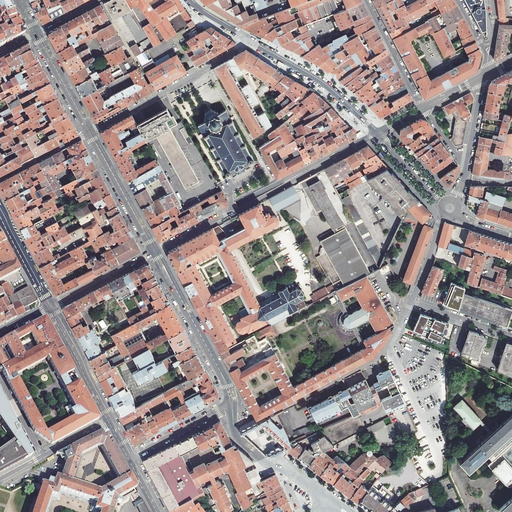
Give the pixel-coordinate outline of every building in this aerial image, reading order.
[(40,10),(36,12),(39,18),(42,23),(42,24),(51,19),(45,3),(42,4),(41,2),(44,1),(43,0),(39,0),(40,1),(37,3),(38,5),(40,10)] [(43,0),(44,1),(45,3),(51,19),(64,12),(59,0),(43,0)] [(67,0),(59,0),(64,12),(71,9),(67,0)] [(67,0),(71,9),(76,5),(74,0),(67,0)] [(139,44),(144,51),(146,50),(153,46),(126,0),(109,0),(104,3),(130,47),(136,44),(137,43),(139,44)] [(126,0),(153,46),(178,32),(180,35),(184,33),(186,29),(190,27),(187,23),(180,12),(185,10),(178,0),(169,0),(167,2),(166,0),(160,0),(151,6),(150,4),(148,2),(147,0),(126,0)] [(239,26),(241,28),(249,23),(259,19),(257,13),(254,14),(248,17),(246,11),(241,13),(237,4),(233,6),(232,7),(231,4),(229,5),(226,0),(214,0),(205,4),(216,11),(224,16),(230,20),(239,26)] [(237,2),(241,0),(243,6),(250,3),(251,5),(254,4),(256,10),(269,5),(266,0),(233,0),(234,1),(237,2)] [(302,26),(303,25),(332,14),(338,12),(333,0),(327,0),(321,2),(320,0),(309,0),(308,0),(291,7),(275,13),(279,24),(272,27),(270,22),(267,24),(264,17),(259,19),(249,23),(241,28),(251,32),(262,37),(268,32),(274,28),(277,27),(298,18),(302,26)] [(333,0),(338,12),(347,8),(362,2),(361,0),(333,0)] [(405,4),(399,8),(394,0),(391,0),(376,8),(384,22),(389,33),(408,24),(404,16),(410,13),(406,7),(405,4)] [(404,16),(408,24),(408,25),(415,22),(413,19),(429,11),(425,5),(429,3),(427,0),(419,0),(406,7),(410,13),(404,16)] [(453,0),(434,0),(429,3),(425,5),(429,11),(432,18),(434,17),(440,13),(456,5),(453,0)] [(464,0),(466,3),(476,20),(483,34),(485,34),(485,12),(485,9),(485,6),(483,0),(464,0)] [(497,0),(499,19),(505,18),(505,11),(503,0),(497,0)] [(0,46),(4,44),(0,36),(0,17),(12,11),(11,10),(9,5),(6,1),(0,4),(0,46)] [(358,19),(368,14),(365,8),(362,2),(347,8),(350,14),(353,13),(355,14),(358,19)] [(94,8),(105,27),(112,23),(101,5),(95,8),(94,8)] [(460,12),(456,5),(440,13),(447,26),(463,18),(460,12)] [(97,28),(98,31),(105,27),(94,8),(92,9),(90,10),(87,12),(95,24),(98,23),(99,24),(101,24),(101,26),(97,28)] [(338,26),(340,30),(354,24),(355,27),(371,19),(368,14),(358,19),(355,20),(353,21),(351,17),(350,14),(347,8),(338,12),(332,14),(336,22),(338,26)] [(180,12),(187,23),(191,20),(191,18),(188,14),(185,10),(180,12)] [(0,17),(0,19),(3,26),(8,23),(7,20),(15,17),(13,13),(12,11),(0,17)] [(83,14),(81,15),(92,34),(98,31),(97,28),(92,30),(92,29),(92,28),(91,26),(95,24),(87,12),(83,14)] [(71,35),(67,38),(71,45),(88,36),(92,34),(81,15),(67,23),(65,24),(71,35)] [(428,20),(435,32),(441,29),(434,17),(432,18),(428,20)] [(264,38),(272,41),(274,38),(294,28),(297,26),(298,27),(302,26),(298,18),(277,27),(278,28),(281,27),(283,31),(277,34),(274,28),(268,32),(262,37),(264,38)] [(468,26),(463,18),(447,26),(444,27),(447,33),(456,28),(462,40),(472,35),(471,33),(468,26)] [(505,18),(499,19),(500,24),(499,24),(498,31),(509,32),(511,32),(511,24),(507,24),(507,18),(505,18)] [(10,41),(6,31),(3,26),(0,19),(0,36),(4,44),(10,41)] [(315,47),(302,55),(301,56),(307,59),(312,61),(324,53),(338,46),(375,26),(373,24),(371,19),(355,27),(353,28),(356,33),(347,37),(346,35),(332,41),(333,42),(321,49),(319,45),(315,47)] [(394,41),(399,52),(432,36),(431,34),(435,32),(428,20),(416,27),(411,30),(405,33),(392,39),(394,41)] [(11,29),(15,38),(24,34),(20,26),(18,22),(17,21),(14,23),(13,22),(9,25),(11,29)] [(97,36),(100,42),(117,33),(112,23),(105,27),(98,31),(92,34),(88,36),(90,39),(97,36)] [(63,31),(50,39),(53,45),(67,38),(71,35),(65,24),(64,24),(60,26),(63,31)] [(411,30),(410,27),(408,25),(408,24),(389,33),(390,35),(392,39),(405,33),(411,30)] [(298,35),(295,36),(283,43),(280,45),(288,49),(290,49),(302,55),(315,47),(310,41),(311,40),(303,25),(302,26),(298,27),(301,33),(298,35)] [(49,34),(48,36),(50,39),(63,31),(60,26),(57,28),(49,32),(49,34)] [(341,51),(345,49),(377,31),(375,26),(338,46),(341,51)] [(406,65),(407,66),(436,52),(453,44),(447,33),(444,27),(441,29),(435,32),(431,34),(432,36),(399,52),(406,65)] [(278,44),(280,45),(283,43),(295,36),(294,33),(296,32),(294,28),(274,38),(272,41),(278,44)] [(11,29),(6,31),(10,41),(15,38),(11,29)] [(197,58),(200,64),(204,61),(209,59),(203,48),(205,47),(202,42),(211,35),(206,30),(204,31),(200,33),(195,36),(195,37),(187,41),(190,48),(191,48),(197,57),(197,58)] [(202,42),(205,47),(208,46),(213,43),(217,41),(216,40),(221,34),(219,33),(216,31),(215,30),(211,35),(202,42)] [(371,48),(382,40),(381,39),(377,31),(345,49),(350,57),(365,46),(368,44),(371,48)] [(509,32),(498,31),(496,45),(494,59),(497,61),(505,57),(509,32)] [(106,54),(120,46),(124,44),(117,33),(100,42),(106,54)] [(222,34),(221,34),(216,40),(217,41),(222,45),(227,38),(225,36),(222,34)] [(472,35),(462,40),(461,40),(464,47),(476,41),(474,38),(472,35)] [(60,56),(63,62),(88,48),(87,45),(76,51),(74,48),(90,39),(88,36),(71,45),(57,52),(60,56)] [(67,38),(53,45),(54,46),(56,49),(57,52),(71,45),(67,38)] [(227,38),(222,45),(226,48),(232,41),(228,38),(227,38)] [(339,81),(340,81),(361,66),(367,62),(386,49),(384,44),(382,40),(371,48),(367,50),(365,46),(350,57),(342,63),(338,65),(328,72),(334,77),(339,81)] [(203,48),(209,59),(214,56),(226,49),(226,48),(222,45),(217,41),(213,43),(215,47),(210,50),(208,46),(205,47),(203,48)] [(232,41),(226,48),(226,49),(236,43),(234,42),(232,41)] [(482,54),(476,41),(464,47),(455,51),(440,59),(425,66),(438,92),(477,72),(479,67),(480,62),(482,54)] [(13,69),(16,74),(21,72),(18,66),(14,60),(19,57),(18,55),(21,54),(31,48),(30,45),(29,43),(6,55),(13,69)] [(141,53),(136,44),(130,47),(136,56),(141,53)] [(440,59),(455,51),(453,44),(436,52),(440,59)] [(75,84),(76,85),(127,58),(120,46),(106,54),(106,55),(109,61),(90,71),(88,66),(93,64),(92,63),(92,62),(69,74),(70,74),(71,77),(75,84)] [(317,64),(319,65),(336,54),(341,51),(338,46),(324,53),(312,61),(317,64)] [(22,60),(19,57),(14,60),(18,66),(20,65),(23,63),(24,65),(37,58),(36,56),(34,53),(32,49),(31,48),(21,54),(24,59),(22,60)] [(88,48),(63,62),(66,68),(69,74),(92,62),(96,59),(95,57),(94,58),(88,48)] [(186,50),(195,67),(197,65),(200,64),(197,58),(197,57),(191,48),(190,48),(186,50)] [(341,51),(336,54),(339,59),(342,63),(350,57),(345,49),(341,51)] [(388,52),(386,49),(367,62),(370,66),(371,65),(376,63),(389,54),(388,52)] [(169,54),(154,63),(146,50),(144,51),(141,53),(136,56),(152,83),(156,90),(186,72),(175,53),(170,56),(169,54)] [(246,67),(247,67),(258,57),(255,56),(249,52),(248,51),(246,50),(233,57),(240,70),(244,68),(246,67)] [(407,66),(410,74),(425,66),(440,59),(436,52),(407,66)] [(336,54),(319,65),(321,67),(325,70),(328,72),(338,65),(335,61),(339,59),(336,54)] [(391,59),(389,54),(376,63),(378,67),(376,68),(376,69),(377,71),(379,70),(380,70),(382,72),(394,64),(391,59)] [(6,55),(0,58),(9,74),(11,79),(14,85),(20,82),(17,76),(13,77),(13,76),(12,76),(11,74),(11,73),(10,71),(13,69),(6,55)] [(127,58),(76,85),(82,97),(138,68),(131,56),(127,58)] [(0,58),(0,57),(0,70),(2,74),(6,81),(10,87),(14,85),(11,79),(8,81),(5,76),(9,74),(0,58)] [(242,74),(242,73),(240,70),(233,57),(232,58),(231,58),(227,61),(226,61),(236,77),(242,74)] [(258,77),(270,65),(268,64),(261,60),(258,57),(247,67),(252,71),(251,72),(258,77)] [(20,65),(18,66),(21,72),(23,71),(26,69),(39,62),(38,60),(37,58),(24,65),(25,67),(22,68),(20,65)] [(232,99),(251,134),(254,138),(261,133),(271,125),(268,120),(264,112),(258,116),(256,113),(252,105),(258,102),(253,92),(249,85),(248,84),(242,88),(236,77),(226,61),(214,68),(232,99)] [(16,74),(17,76),(20,82),(43,69),(41,66),(40,63),(39,62),(26,69),(28,73),(25,75),(23,71),(21,72),(16,74)] [(396,68),(394,64),(382,72),(380,74),(381,75),(379,77),(382,80),(397,70),(396,68)] [(265,81),(276,69),(273,67),(270,65),(258,77),(265,81)] [(351,91),(353,92),(371,80),(378,75),(376,72),(365,80),(362,76),(370,71),(370,69),(371,69),(372,67),(371,65),(370,66),(363,71),(344,85),(346,86),(351,91)] [(343,84),(344,85),(363,71),(361,68),(362,67),(361,66),(340,81),(343,84)] [(426,99),(438,92),(425,66),(410,74),(417,87),(423,98),(426,99)] [(133,102),(156,90),(152,83),(148,84),(138,68),(82,97),(85,103),(90,112),(91,114),(129,94),(133,102)] [(4,90),(0,92),(0,96),(2,100),(5,98),(47,76),(45,73),(44,71),(43,69),(20,82),(14,85),(10,87),(4,90)] [(273,87),(285,75),(283,74),(276,69),(265,81),(264,82),(266,84),(268,82),(273,87)] [(0,70),(0,82),(4,90),(10,87),(6,81),(3,83),(1,79),(0,76),(0,75),(2,74),(0,70)] [(377,83),(379,85),(382,90),(401,78),(400,76),(397,70),(382,80),(377,83)] [(489,86),(488,92),(501,94),(500,94),(502,95),(505,83),(509,81),(505,74),(491,81),(490,82),(490,83),(489,84),(489,86)] [(276,97),(294,81),(290,78),(287,76),(285,75),(273,87),(270,90),(276,97)] [(47,76),(5,98),(10,108),(11,109),(20,104),(20,102),(23,101),(21,98),(50,82),(50,81),(48,77),(47,76)] [(359,97),(360,98),(376,87),(379,85),(377,83),(382,80),(379,77),(375,80),(377,82),(371,86),(370,84),(372,83),(372,82),(371,80),(353,92),(359,97)] [(366,103),(369,107),(382,99),(381,97),(380,97),(379,98),(378,96),(383,93),(385,96),(387,95),(404,84),(403,82),(401,78),(382,90),(376,94),(365,102),(366,103)] [(283,107),(307,88),(296,82),(294,81),(276,97),(275,98),(278,101),(284,96),(284,95),(286,93),(290,97),(288,99),(281,104),(283,107)] [(5,98),(2,100),(0,96),(0,92),(4,90),(0,82),(0,112),(10,108),(5,98)] [(21,98),(23,101),(23,102),(31,97),(38,93),(39,96),(36,98),(38,101),(56,91),(53,87),(51,84),(50,82),(21,98)] [(404,84),(387,95),(388,97),(390,100),(391,102),(408,92),(405,87),(404,84)] [(364,101),(365,102),(376,94),(375,93),(373,91),(377,88),(376,87),(360,98),(361,99),(364,101)] [(302,100),(313,92),(309,89),(307,88),(283,107),(275,114),(279,119),(285,114),(291,109),(289,107),(295,102),(297,105),(298,104),(302,100)] [(23,109),(13,114),(14,116),(16,119),(22,116),(20,112),(25,110),(27,114),(28,113),(58,97),(56,93),(56,91),(38,101),(23,109)] [(294,113),(294,114),(318,95),(317,95),(313,92),(302,100),(303,103),(299,106),(298,104),(297,105),(291,109),(285,114),(288,118),(294,113)] [(390,107),(392,111),(394,110),(400,106),(412,99),(408,92),(391,102),(392,103),(391,104),(391,105),(389,106),(390,107)] [(455,118),(452,137),(450,134),(448,136),(455,146),(463,144),(467,121),(469,121),(471,114),(466,105),(473,102),(474,98),(470,92),(455,100),(443,106),(448,115),(452,113),(455,118)] [(486,101),(484,110),(497,112),(500,94),(501,94),(488,92),(486,101)] [(129,94),(91,114),(93,118),(96,122),(112,113),(133,102),(129,94)] [(294,125),(304,119),(311,114),(326,103),(323,101),(319,97),(318,95),(294,114),(289,119),(294,125)] [(388,104),(391,102),(390,100),(388,101),(386,101),(384,102),(383,100),(388,97),(387,95),(385,96),(382,99),(369,107),(371,108),(374,111),(388,104)] [(31,118),(28,119),(25,115),(22,116),(16,119),(18,122),(20,127),(23,133),(24,134),(32,129),(35,127),(66,111),(64,107),(62,104),(60,99),(58,97),(28,113),(31,118)] [(304,119),(306,122),(307,124),(331,108),(329,106),(327,104),(326,103),(311,114),(304,119)] [(10,108),(0,112),(0,117),(12,111),(13,114),(23,109),(20,104),(11,109),(10,108)] [(390,107),(389,106),(389,105),(388,104),(374,111),(375,112),(376,114),(377,114),(390,107)] [(392,111),(390,107),(377,114),(380,118),(382,117),(392,111)] [(137,124),(138,126),(164,112),(170,124),(168,125),(170,128),(176,125),(171,116),(167,108),(137,124)] [(308,132),(309,132),(312,130),(310,127),(311,125),(316,122),(318,120),(319,119),(320,119),(324,117),(324,116),(326,116),(328,119),(327,120),(325,120),(322,122),(321,123),(322,125),(338,116),(337,114),(335,112),(331,108),(307,124),(304,126),(308,132)] [(212,150),(217,159),(216,159),(218,161),(223,170),(224,173),(224,172),(228,177),(232,175),(233,176),(237,173),(238,174),(247,169),(247,168),(251,165),(251,164),(255,162),(252,157),(253,156),(251,154),(245,145),(246,145),(245,143),(244,143),(239,134),(240,134),(238,132),(233,123),(233,122),(232,120),(231,120),(226,111),(226,110),(218,114),(217,113),(218,113),(217,112),(216,112),(215,112),(214,111),(213,111),(212,111),(212,110),(211,110),(210,111),(208,112),(207,113),(205,112),(205,113),(205,114),(206,114),(205,115),(205,116),(205,118),(205,119),(204,119),(204,120),(205,120),(206,121),(198,125),(204,136),(203,136),(205,139),(205,138),(211,147),(210,148),(211,150),(212,150)] [(483,115),(483,117),(497,119),(498,113),(497,112),(484,110),(483,115)] [(0,123),(14,116),(13,114),(12,111),(0,117),(0,123)] [(39,127),(40,131),(68,115),(68,114),(66,112),(66,111),(35,127),(36,129),(39,127)] [(179,202),(184,210),(189,207),(192,206),(214,194),(222,190),(217,183),(192,140),(190,137),(187,132),(181,122),(176,125),(170,128),(168,125),(170,124),(164,112),(138,126),(145,138),(147,142),(154,156),(159,164),(166,178),(179,202)] [(503,120),(510,122),(510,119),(511,116),(504,114),(503,120)] [(37,133),(26,138),(29,143),(32,149),(36,157),(38,156),(47,151),(43,143),(74,126),(73,125),(69,117),(68,115),(40,131),(37,133)] [(117,123),(101,132),(104,137),(106,142),(110,148),(114,155),(145,138),(138,126),(137,124),(132,115),(117,123)] [(16,119),(14,116),(0,123),(0,131),(4,129),(14,124),(16,124),(18,122),(16,119)] [(313,134),(342,120),(341,119),(339,117),(338,116),(322,125),(312,130),(309,132),(311,135),(313,134)] [(423,134),(431,129),(429,126),(426,120),(423,120),(420,119),(410,124),(414,131),(418,129),(419,130),(421,131),(423,134)] [(334,130),(346,124),(345,123),(343,121),(342,120),(313,134),(316,139),(322,136),(334,130)] [(501,127),(508,129),(510,122),(503,120),(501,127)] [(10,133),(13,131),(20,127),(18,122),(16,124),(17,126),(14,127),(15,126),(14,124),(4,129),(6,133),(7,135),(10,133)] [(261,133),(254,138),(259,147),(280,134),(286,144),(294,140),(295,140),(284,122),(264,138),(261,133)] [(294,129),(300,137),(303,135),(308,132),(304,126),(307,124),(306,122),(294,129)] [(344,132),(350,129),(348,127),(347,125),(346,124),(334,130),(337,135),(340,134),(344,132)] [(412,132),(414,131),(410,124),(400,130),(400,133),(399,136),(405,142),(407,144),(413,140),(411,136),(412,135),(412,132)] [(43,143),(47,151),(60,144),(58,141),(59,140),(59,139),(62,137),(65,142),(78,134),(75,129),(75,128),(74,126),(43,143)] [(18,135),(23,133),(20,127),(13,131),(14,133),(15,133),(16,133),(18,135)] [(499,133),(506,135),(506,134),(508,129),(501,127),(499,133)] [(24,134),(26,138),(37,133),(36,130),(33,132),(32,129),(24,134)] [(344,132),(349,140),(350,140),(354,138),(355,136),(355,134),(350,129),(344,132)] [(413,151),(415,152),(425,146),(429,143),(437,138),(436,136),(431,129),(423,134),(413,140),(407,144),(409,146),(413,151)] [(340,134),(345,142),(347,142),(349,140),(344,132),(340,134)] [(0,144),(5,142),(12,138),(10,133),(7,135),(0,138),(0,144)] [(499,133),(497,140),(504,142),(506,135),(499,133)] [(501,155),(508,155),(511,154),(511,133),(506,134),(506,135),(504,142),(503,148),(501,155)] [(277,149),(286,144),(280,134),(259,147),(266,161),(277,178),(288,173),(290,172),(277,149)] [(305,139),(303,135),(300,137),(304,144),(305,147),(312,160),(317,157),(319,156),(311,141),(313,140),(316,139),(313,134),(311,135),(311,136),(305,139)] [(334,137),(338,146),(341,144),(345,142),(340,134),(337,135),(334,137)] [(324,142),(329,151),(336,147),(338,146),(334,137),(333,135),(324,140),(322,136),(316,139),(317,142),(319,145),(324,142)] [(478,141),(478,143),(490,145),(491,141),(491,139),(488,138),(479,137),(478,141)] [(4,154),(6,153),(8,155),(22,147),(21,144),(24,142),(25,145),(29,143),(26,138),(21,141),(16,144),(6,149),(1,152),(2,155),(3,154),(4,154)] [(5,142),(6,145),(4,147),(6,149),(16,144),(13,138),(12,138),(5,142)] [(145,138),(114,155),(115,157),(120,168),(124,175),(127,180),(128,182),(159,164),(154,156),(151,158),(153,161),(140,168),(132,154),(133,154),(133,153),(132,150),(147,142),(145,138)] [(440,142),(437,138),(429,143),(432,147),(433,146),(440,142)] [(64,149),(62,151),(66,159),(86,149),(85,147),(82,142),(82,140),(64,149)] [(298,148),(294,140),(286,144),(277,149),(290,172),(301,166),(305,163),(298,148)] [(311,141),(319,156),(320,156),(323,154),(319,145),(317,142),(314,144),(313,140),(311,141)] [(319,145),(323,154),(327,152),(329,151),(324,142),(319,145)] [(444,148),(440,142),(433,146),(436,150),(437,152),(440,157),(441,156),(444,160),(450,155),(444,148)] [(32,149),(29,143),(25,145),(22,147),(8,155),(0,159),(0,166),(18,157),(32,149)] [(478,145),(477,150),(489,152),(490,145),(478,143),(478,145)] [(298,148),(305,163),(307,163),(312,160),(305,147),(301,150),(300,149),(301,148),(300,146),(300,147),(298,148)] [(360,150),(366,160),(376,154),(375,154),(372,150),(369,147),(368,146),(360,150)] [(416,154),(419,156),(428,150),(425,146),(415,152),(416,154)] [(494,153),(501,155),(503,148),(496,146),(494,153)] [(32,149),(18,157),(21,164),(34,158),(36,157),(32,149)] [(48,179),(54,190),(59,188),(62,186),(55,173),(66,167),(65,165),(65,163),(68,162),(68,160),(78,178),(97,168),(96,166),(94,164),(86,149),(66,159),(44,171),(48,179)] [(420,158),(424,162),(437,152),(436,150),(431,153),(429,149),(428,150),(419,156),(420,158)] [(355,153),(362,162),(364,161),(366,160),(360,150),(357,151),(355,153)] [(493,178),(510,179),(509,172),(488,170),(486,167),(488,160),(509,162),(508,155),(501,155),(494,153),(489,152),(477,150),(475,162),(472,174),(493,178)] [(50,157),(39,162),(44,171),(66,159),(62,151),(50,157)] [(429,167),(430,169),(440,162),(438,160),(440,158),(440,157),(437,152),(424,162),(429,167)] [(354,174),(357,173),(358,172),(357,170),(355,166),(359,164),(362,162),(355,153),(350,155),(345,158),(351,169),(353,173),(353,174),(354,174)] [(363,164),(365,168),(381,160),(378,157),(376,154),(366,160),(364,161),(364,162),(363,163),(364,164),(363,164)] [(433,171),(435,173),(453,160),(451,157),(450,155),(444,160),(440,162),(430,169),(433,171)] [(0,175),(10,170),(21,164),(18,157),(0,166),(0,175)] [(343,179),(353,174),(353,173),(348,176),(346,172),(351,169),(345,158),(340,161),(337,162),(335,164),(343,178),(343,179)] [(366,174),(384,163),(382,161),(381,160),(365,168),(363,169),(366,174)] [(16,174),(20,181),(29,176),(29,177),(35,174),(38,179),(32,182),(34,186),(48,179),(44,171),(39,162),(27,169),(16,174)] [(366,180),(368,179),(386,169),(388,167),(386,165),(384,163),(366,174),(359,178),(348,184),(350,188),(351,188),(366,180)] [(159,164),(128,182),(129,183),(134,193),(135,195),(146,189),(145,186),(160,178),(162,181),(166,178),(159,164)] [(343,178),(335,164),(330,166),(325,169),(333,184),(337,182),(338,183),(339,184),(339,183),(340,183),(340,182),(339,180),(343,178)] [(444,183),(449,188),(461,170),(458,165),(440,179),(444,183)] [(57,196),(58,198),(63,195),(62,194),(71,190),(74,188),(100,175),(98,170),(97,168),(78,178),(64,185),(66,190),(61,192),(59,188),(54,190),(57,196)] [(386,169),(368,179),(379,191),(393,205),(403,217),(404,215),(405,215),(408,208),(416,202),(408,193),(407,191),(403,187),(401,185),(391,174),(386,169)] [(392,172),(391,174),(401,185),(403,187),(404,185),(392,172)] [(346,185),(348,184),(359,178),(357,173),(354,174),(353,174),(343,179),(346,185)] [(0,191),(0,192),(20,181),(16,174),(11,177),(0,183),(0,191)] [(316,174),(300,182),(316,213),(322,210),(333,229),(336,228),(336,229),(337,230),(345,226),(343,223),(342,223),(316,174)] [(110,193),(109,191),(105,184),(102,179),(100,175),(74,188),(78,195),(75,196),(77,199),(78,201),(89,195),(93,202),(84,206),(83,205),(73,211),(77,219),(91,211),(96,208),(93,202),(110,193)] [(1,193),(5,201),(34,186),(32,182),(29,177),(29,176),(20,181),(0,192),(1,193)] [(153,201),(150,203),(156,215),(179,202),(166,178),(162,181),(168,193),(153,201)] [(6,203),(11,212),(41,197),(47,194),(54,190),(48,179),(34,186),(5,201),(6,203)] [(368,179),(366,180),(378,192),(379,191),(368,179)] [(293,185),(269,198),(275,211),(280,208),(300,198),(293,185)] [(469,193),(469,194),(483,199),(483,197),(482,197),(484,187),(475,186),(470,186),(469,193)] [(146,189),(135,195),(136,196),(142,208),(150,203),(153,201),(146,189)] [(12,214),(14,218),(26,212),(24,209),(27,208),(27,207),(27,206),(30,205),(31,209),(38,206),(43,203),(57,196),(54,190),(47,194),(48,198),(47,198),(43,201),(41,197),(11,212),(12,214)] [(63,195),(65,199),(73,195),(71,190),(62,194),(63,195)] [(222,190),(214,194),(221,208),(227,205),(228,201),(225,196),(222,190)] [(409,190),(407,191),(408,193),(416,202),(418,200),(409,190)] [(496,223),(500,210),(502,206),(499,205),(502,197),(486,191),(485,200),(489,201),(487,208),(487,209),(484,219),(485,220),(496,223)] [(93,202),(96,208),(113,199),(112,198),(111,194),(110,193),(93,202)] [(192,206),(199,220),(216,211),(221,208),(214,194),(192,206)] [(482,218),(484,219),(487,209),(487,208),(489,201),(485,200),(483,199),(469,194),(466,206),(471,211),(474,215),(482,218)] [(18,224),(20,229),(29,225),(30,226),(33,225),(30,219),(40,214),(43,220),(49,217),(53,215),(64,209),(63,207),(58,210),(53,200),(58,198),(57,196),(43,203),(45,206),(40,209),(38,206),(31,209),(26,212),(14,218),(18,224)] [(349,196),(342,199),(379,268),(383,260),(384,256),(381,255),(349,196)] [(99,215),(117,206),(114,200),(113,199),(96,208),(99,215)] [(403,280),(412,284),(435,222),(434,218),(431,215),(431,214),(420,202),(418,200),(416,202),(408,208),(424,225),(403,280)] [(156,215),(148,219),(152,225),(153,227),(174,216),(177,214),(181,212),(183,211),(184,210),(179,202),(156,215)] [(150,203),(142,208),(143,209),(148,219),(156,215),(150,203)] [(265,213),(260,203),(239,215),(242,220),(246,227),(247,230),(231,238),(226,241),(225,241),(225,240),(221,239),(219,240),(219,239),(213,228),(184,244),(195,264),(217,252),(234,284),(212,296),(217,306),(239,294),(248,311),(259,304),(232,252),(233,252),(232,250),(231,251),(230,249),(276,225),(277,224),(278,223),(278,222),(278,221),(278,220),(278,219),(278,218),(277,218),(277,217),(276,216),(275,216),(274,216),(273,216),(272,216),(271,217),(270,214),(268,211),(265,213)] [(403,217),(393,205),(391,207),(402,219),(403,217)] [(99,215),(103,221),(120,212),(118,208),(117,207),(117,206),(99,215)] [(183,216),(188,226),(197,221),(199,220),(192,206),(189,207),(191,211),(189,213),(186,214),(183,216)] [(99,215),(96,208),(91,211),(97,221),(98,225),(103,222),(103,221),(99,215)] [(53,215),(56,222),(63,219),(68,216),(64,209),(53,215)] [(511,213),(500,210),(496,223),(511,227),(511,213)] [(106,227),(123,218),(123,217),(121,213),(120,212),(103,221),(103,222),(106,227)] [(175,227),(178,231),(183,228),(188,226),(183,216),(179,218),(177,214),(174,216),(175,218),(179,225),(177,226),(175,227)] [(239,215),(222,223),(225,229),(242,220),(239,215)] [(174,216),(153,227),(153,229),(157,235),(158,237),(160,240),(178,231),(175,227),(174,228),(173,227),(172,227),(169,221),(173,219),(175,218),(174,216)] [(113,239),(130,230),(127,225),(123,218),(106,227),(108,230),(109,231),(116,227),(117,229),(110,233),(113,239)] [(83,229),(89,241),(92,239),(103,234),(103,233),(101,230),(106,227),(103,222),(98,225),(97,221),(83,229)] [(21,231),(25,238),(38,231),(36,227),(40,225),(39,222),(33,225),(30,226),(29,225),(20,229),(21,231)] [(28,243),(29,245),(60,228),(56,222),(53,224),(44,228),(46,232),(41,235),(39,231),(38,231),(25,238),(28,243)] [(455,229),(456,226),(450,224),(445,222),(438,247),(439,247),(447,250),(449,243),(453,229),(455,229)] [(60,228),(29,245),(29,246),(34,254),(68,234),(64,226),(60,228)] [(81,226),(70,233),(72,237),(77,247),(89,241),(83,229),(81,226)] [(323,241),(346,229),(345,226),(337,230),(336,229),(321,237),(323,241)] [(247,230),(246,227),(230,235),(231,238),(247,230)] [(336,290),(367,275),(370,274),(346,229),(323,241),(321,242),(324,248),(327,253),(321,256),(317,258),(328,278),(329,277),(333,285),(327,289),(326,288),(314,295),(311,297),(314,303),(335,292),(335,291),(336,290)] [(117,245),(133,236),(132,234),(131,231),(130,230),(113,239),(110,233),(109,231),(108,230),(103,233),(103,234),(109,244),(112,242),(113,243),(113,244),(114,244),(115,243),(116,242),(117,245)] [(476,247),(480,234),(470,230),(465,244),(472,246),(476,247)] [(68,234),(34,254),(36,259),(37,260),(40,267),(56,259),(54,256),(53,254),(51,254),(48,248),(53,245),(54,246),(72,237),(70,233),(68,234)] [(105,257),(111,267),(117,264),(119,263),(111,248),(109,245),(109,244),(103,234),(92,239),(97,248),(104,244),(107,248),(106,250),(103,252),(101,249),(98,250),(101,255),(103,258),(105,257)] [(511,260),(511,258),(511,243),(499,240),(480,234),(476,247),(476,249),(511,260)] [(111,248),(119,263),(121,262),(137,253),(141,251),(133,236),(117,245),(112,247),(111,248)] [(89,241),(91,244),(96,253),(97,252),(99,256),(101,255),(98,250),(97,248),(92,239),(89,241)] [(94,269),(97,275),(99,274),(111,267),(105,257),(103,258),(98,261),(95,256),(89,259),(82,247),(85,246),(88,245),(91,244),(89,241),(77,247),(75,248),(73,249),(82,265),(86,262),(88,266),(91,264),(94,269)] [(0,269),(16,262),(6,245),(5,243),(0,245),(0,269)] [(58,254),(54,256),(56,259),(61,256),(73,249),(75,248),(72,243),(57,251),(58,254)] [(476,249),(476,247),(472,246),(471,250),(449,243),(447,250),(462,254),(473,258),(475,252),(476,249)] [(217,306),(212,296),(195,264),(184,244),(169,252),(168,256),(174,267),(177,273),(185,269),(192,282),(198,292),(190,296),(191,299),(199,295),(204,304),(196,309),(197,310),(198,311),(206,307),(211,316),(216,326),(208,330),(209,333),(218,328),(223,338),(227,346),(237,341),(217,306)] [(56,259),(40,267),(41,268),(46,277),(49,283),(53,291),(56,297),(75,286),(72,280),(63,285),(59,277),(82,265),(73,249),(69,251),(72,256),(53,266),(52,264),(56,262),(55,261),(60,259),(60,260),(63,259),(61,256),(56,259)] [(484,255),(475,252),(473,258),(470,271),(466,282),(476,286),(484,255)] [(470,271),(473,258),(462,254),(458,266),(465,269),(470,271)] [(383,260),(379,268),(388,264),(383,260)] [(0,269),(0,280),(20,270),(16,262),(0,269)] [(136,270),(142,282),(155,275),(149,265),(148,264),(146,264),(142,266),(136,270)] [(383,274),(390,269),(387,265),(380,269),(383,274)] [(433,296),(443,269),(433,266),(422,290),(421,292),(423,293),(433,296)] [(494,266),(493,269),(498,271),(494,283),(482,279),(480,287),(500,294),(503,287),(508,271),(494,266)] [(72,280),(75,286),(87,280),(97,275),(94,269),(90,270),(72,280)] [(178,275),(185,287),(192,282),(185,269),(177,273),(178,275)] [(131,272),(129,273),(136,285),(142,282),(136,270),(134,270),(131,272)] [(123,276),(131,291),(134,297),(136,296),(134,293),(134,292),(133,290),(137,288),(136,285),(129,273),(128,274),(123,276)] [(157,278),(155,275),(142,282),(145,287),(139,290),(141,294),(144,300),(150,296),(147,290),(159,283),(158,281),(157,278)] [(348,357),(348,358),(294,388),(275,353),(266,358),(257,363),(241,373),(238,368),(231,373),(244,397),(257,420),(373,357),(385,341),(384,339),(387,337),(394,325),(382,303),(378,296),(376,293),(367,275),(336,290),(342,301),(351,296),(353,297),(356,296),(362,307),(349,314),(345,317),(344,319),(343,321),(343,324),(344,326),(345,327),(349,328),(352,328),(368,319),(376,334),(375,334),(374,334),(374,335),(363,341),(367,348),(354,355),(353,354),(352,355),(352,356),(349,357),(348,357)] [(109,284),(115,295),(123,311),(126,309),(120,297),(131,291),(123,276),(111,283),(109,284)] [(189,295),(190,296),(198,292),(192,282),(185,287),(185,288),(189,295)] [(10,308),(15,318),(24,314),(25,313),(23,310),(28,307),(37,303),(29,288),(15,295),(11,287),(9,288),(7,283),(1,286),(1,287),(4,291),(5,291),(13,306),(10,308)] [(144,300),(146,304),(165,293),(160,284),(159,283),(147,290),(150,296),(144,300)] [(459,310),(464,291),(465,288),(451,283),(446,296),(448,297),(445,305),(459,310)] [(100,288),(107,300),(115,295),(109,284),(102,288),(100,288)] [(259,304),(248,311),(250,314),(251,316),(243,320),(242,318),(240,314),(232,319),(239,332),(243,333),(248,331),(249,333),(269,322),(289,311),(290,312),(289,312),(289,313),(290,313),(291,314),(292,313),(291,312),(297,309),(298,310),(299,309),(298,308),(299,308),(299,307),(298,307),(295,303),(298,301),(299,303),(300,302),(299,301),(302,300),(303,300),(303,299),(303,295),(305,295),(305,294),(304,294),(302,290),(302,289),(301,290),(297,289),(297,288),(296,288),(296,289),(293,290),(292,290),(292,291),(290,292),(287,288),(288,287),(288,286),(287,287),(286,286),(285,287),(279,291),(279,290),(278,290),(278,291),(277,292),(278,293),(279,292),(279,294),(259,304)] [(0,287),(0,289),(0,290),(10,308),(13,306),(5,291),(4,291),(1,287),(0,287)] [(511,289),(503,287),(500,294),(511,298),(511,289)] [(96,291),(94,292),(99,301),(103,298),(105,301),(107,300),(100,288),(96,291)] [(0,290),(0,313),(5,324),(15,318),(10,308),(0,290)] [(488,299),(464,291),(459,310),(478,316),(488,319),(488,320),(507,326),(511,316),(511,311),(511,306),(491,300),(491,302),(489,301),(487,301),(488,299)] [(91,302),(94,306),(97,305),(95,302),(97,301),(99,304),(100,303),(99,301),(94,292),(89,294),(88,295),(91,302)] [(146,304),(152,314),(170,303),(166,295),(165,295),(165,293),(146,304)] [(136,296),(134,297),(142,311),(145,318),(152,314),(146,304),(144,300),(141,294),(136,296)] [(78,306),(80,310),(86,307),(85,305),(91,302),(88,295),(77,301),(76,301),(78,306)] [(199,295),(191,299),(192,301),(195,306),(196,309),(204,304),(199,295)] [(334,297),(330,299),(332,304),(338,302),(343,313),(346,312),(340,298),(335,300),(334,297)] [(289,311),(269,322),(269,323),(262,327),(263,330),(271,326),(307,307),(303,300),(302,300),(299,301),(300,302),(299,303),(298,301),(295,303),(298,307),(299,307),(299,308),(298,308),(299,309),(298,310),(297,309),(291,312),(292,313),(291,314),(290,313),(289,313),(289,312),(290,312),(289,311)] [(65,313),(68,318),(77,312),(75,308),(78,306),(76,301),(71,304),(63,308),(65,313)] [(80,311),(83,315),(85,319),(86,318),(87,318),(85,315),(88,314),(86,310),(94,306),(91,302),(85,305),(86,307),(80,310),(80,311)] [(119,349),(122,354),(123,356),(128,353),(130,358),(132,357),(149,348),(161,341),(162,340),(168,337),(170,336),(184,329),(181,324),(177,316),(170,303),(152,314),(145,318),(131,326),(129,327),(112,336),(117,346),(119,349)] [(206,307),(198,311),(199,313),(202,319),(203,321),(211,316),(206,307)] [(69,320),(73,327),(81,323),(78,318),(83,315),(80,311),(77,312),(68,318),(69,320)] [(130,324),(131,326),(145,318),(142,311),(128,319),(130,324)] [(424,315),(420,314),(413,331),(416,333),(421,321),(424,315)] [(449,323),(424,315),(421,321),(416,333),(443,345),(449,323)] [(211,316),(203,321),(204,322),(208,330),(216,326),(211,316)] [(71,386),(65,375),(74,371),(45,318),(32,325),(0,341),(0,368),(0,369),(2,372),(17,401),(34,432),(51,444),(62,439),(62,440),(65,439),(64,438),(99,419),(92,406),(79,382),(71,386)] [(75,332),(78,337),(90,330),(88,325),(83,327),(81,323),(73,327),(75,332)] [(266,358),(275,353),(266,338),(272,335),(275,333),(271,326),(263,330),(253,335),(266,358)] [(82,344),(85,350),(98,344),(102,341),(100,337),(98,336),(98,337),(93,328),(90,330),(78,337),(82,344)] [(218,328),(209,333),(214,341),(215,342),(223,338),(218,328)] [(186,334),(184,329),(170,336),(172,341),(177,338),(180,344),(175,346),(170,350),(173,355),(175,354),(192,345),(186,334)] [(463,336),(461,342),(465,343),(463,347),(461,354),(466,356),(465,356),(472,359),(472,358),(478,360),(479,357),(481,352),(482,347),(483,344),(485,338),(480,336),(480,334),(469,330),(467,338),(463,336)] [(261,355),(255,358),(257,363),(266,358),(253,335),(246,339),(249,344),(254,342),(261,355)] [(223,338),(215,342),(220,352),(221,353),(238,344),(237,341),(227,346),(223,338)] [(226,364),(231,373),(238,368),(241,373),(257,363),(255,358),(245,364),(242,359),(236,361),(235,358),(245,353),(242,348),(249,344),(246,339),(238,344),(221,353),(226,364)] [(506,371),(511,373),(511,345),(506,343),(506,346),(507,346),(505,351),(504,350),(503,354),(497,370),(506,373),(506,371)] [(87,355),(90,360),(103,353),(98,344),(85,350),(87,355)] [(196,352),(192,345),(175,354),(178,359),(173,362),(175,366),(178,364),(197,354),(196,352)] [(149,348),(132,357),(140,369),(132,373),(139,385),(154,377),(152,374),(154,373),(156,376),(168,369),(163,361),(157,364),(155,360),(154,357),(149,348)] [(105,357),(103,353),(90,360),(91,362),(95,369),(98,375),(116,366),(125,361),(123,356),(122,354),(109,360),(109,361),(106,362),(104,357),(105,357)] [(187,380),(193,377),(206,370),(205,368),(202,362),(197,354),(178,364),(187,380)] [(167,358),(163,361),(168,369),(172,367),(167,358)] [(119,390),(126,386),(116,366),(98,375),(99,378),(100,379),(101,381),(112,375),(119,390)] [(206,403),(211,400),(217,397),(218,395),(219,393),(215,386),(214,385),(212,382),(208,375),(206,370),(193,377),(200,391),(202,390),(203,392),(205,392),(201,394),(206,403)] [(381,375),(377,376),(379,382),(373,384),(373,385),(382,403),(400,395),(401,395),(390,371),(387,372),(381,375)] [(112,375),(101,381),(107,392),(109,395),(119,390),(112,375)] [(201,394),(200,392),(200,391),(193,377),(187,380),(178,385),(182,393),(192,414),(195,412),(208,406),(206,403),(201,394)] [(461,378),(451,388),(451,395),(456,400),(469,387),(461,378)] [(356,405),(359,413),(360,414),(382,404),(382,403),(373,385),(371,386),(369,387),(366,380),(347,389),(356,405)] [(178,385),(177,386),(163,393),(168,403),(170,402),(168,399),(176,395),(178,395),(182,393),(178,385)] [(126,386),(119,390),(109,395),(110,397),(112,402),(114,401),(113,397),(123,392),(129,390),(126,386)] [(325,416),(329,414),(339,410),(346,406),(351,417),(358,414),(359,413),(356,405),(347,389),(339,392),(310,406),(310,408),(309,410),(315,421),(319,419),(325,416)] [(133,410),(136,408),(132,402),(134,401),(129,390),(123,392),(113,397),(114,401),(112,402),(115,407),(118,413),(122,410),(124,415),(133,410)] [(169,408),(170,407),(168,403),(163,393),(146,403),(149,408),(164,400),(169,408)] [(190,415),(192,414),(182,393),(178,395),(181,401),(180,401),(179,404),(173,408),(170,402),(168,403),(170,407),(178,421),(190,415)] [(0,420),(1,420),(5,424),(3,425),(8,432),(9,431),(15,439),(2,448),(3,450),(0,452),(0,472),(32,455),(13,419),(10,421),(0,406),(0,405),(5,403),(0,394),(0,420)] [(382,403),(382,404),(387,413),(405,405),(400,395),(382,403)] [(456,404),(454,406),(466,419),(464,421),(471,429),(480,421),(488,431),(483,436),(482,435),(479,437),(483,441),(459,462),(468,472),(487,455),(492,460),(488,464),(492,468),(492,469),(505,483),(506,484),(507,485),(508,486),(510,486),(510,485),(511,485),(511,484),(511,497),(499,509),(502,511),(504,511),(511,511),(511,414),(507,419),(505,416),(502,419),(504,421),(500,425),(497,422),(494,424),(495,425),(490,430),(462,399),(456,404)] [(5,403),(0,405),(0,406),(10,421),(13,419),(7,407),(5,403)] [(159,431),(160,431),(153,417),(152,415),(150,416),(150,417),(152,420),(149,421),(147,417),(145,411),(150,409),(149,408),(146,403),(139,406),(154,434),(159,431)] [(152,435),(154,434),(139,406),(136,408),(133,410),(136,417),(141,414),(143,417),(142,418),(143,420),(142,421),(143,423),(140,424),(147,438),(152,435)] [(176,422),(178,421),(170,407),(169,408),(153,417),(160,431),(168,427),(176,422)] [(125,425),(125,427),(132,423),(138,420),(136,417),(133,410),(124,415),(120,417),(125,425)] [(289,441),(294,438),(314,432),(313,429),(310,430),(309,427),(308,427),(305,428),(293,433),(283,411),(276,415),(279,420),(282,427),(283,427),(289,441)] [(317,432),(319,438),(322,436),(334,446),(366,429),(359,414),(360,414),(359,413),(358,414),(351,417),(317,432)] [(261,426),(286,448),(292,446),(297,443),(296,441),(294,438),(289,441),(283,427),(282,427),(279,420),(273,424),(270,421),(270,420),(269,418),(260,423),(261,426)] [(370,434),(386,426),(383,420),(367,428),(370,434)] [(213,425),(218,434),(225,430),(221,423),(220,421),(213,425)] [(141,441),(147,438),(140,424),(140,423),(134,426),(132,423),(125,427),(135,444),(141,441)] [(400,438),(392,423),(386,426),(395,441),(400,438)] [(218,434),(213,425),(206,428),(203,430),(211,444),(211,445),(217,442),(221,450),(225,448),(218,434)] [(211,444),(203,430),(201,431),(194,435),(199,445),(201,450),(211,444)] [(218,434),(225,448),(232,445),(231,443),(229,439),(225,431),(225,430),(218,434)] [(97,510),(100,511),(99,511),(111,511),(116,499),(136,488),(125,468),(107,434),(104,433),(101,432),(65,450),(66,452),(63,453),(63,455),(63,457),(66,462),(61,476),(56,475),(55,480),(49,478),(48,483),(43,481),(32,511),(44,511),(50,495),(54,496),(56,496),(59,490),(63,491),(93,501),(96,502),(94,509),(97,510)] [(294,448),(289,451),(296,456),(298,457),(305,446),(311,443),(317,439),(319,438),(317,432),(296,441),(297,443),(292,446),(294,448)] [(199,445),(194,435),(192,436),(179,443),(175,444),(181,455),(199,445)] [(324,451),(334,446),(322,436),(319,438),(317,439),(311,443),(315,448),(312,449),(309,447),(309,448),(305,446),(298,457),(303,461),(308,465),(316,455),(324,451)] [(233,447),(248,462),(249,465),(254,463),(253,460),(243,452),(232,443),(231,443),(232,445),(233,447)] [(160,492),(165,502),(169,510),(203,493),(199,485),(197,487),(190,473),(181,455),(175,444),(173,446),(147,459),(145,464),(160,492)] [(243,468),(249,465),(248,462),(233,447),(232,445),(225,448),(221,450),(222,452),(226,454),(228,457),(224,459),(223,458),(219,459),(225,472),(228,470),(230,474),(243,468)] [(375,460),(386,469),(393,461),(383,454),(377,458),(371,454),(372,453),(372,452),(372,451),(372,450),(371,450),(370,449),(369,449),(368,450),(367,450),(367,451),(367,452),(363,453),(350,466),(359,474),(375,460)] [(316,455),(308,465),(316,471),(321,474),(330,462),(339,468),(345,462),(337,455),(333,459),(324,451),(316,455)] [(190,473),(197,487),(199,485),(200,485),(200,483),(225,472),(219,459),(206,466),(205,464),(194,469),(195,471),(190,473)] [(375,460),(359,474),(352,480),(360,487),(351,497),(353,498),(357,502),(359,503),(373,485),(381,476),(378,473),(368,484),(365,482),(362,485),(360,483),(362,482),(360,480),(374,466),(383,473),(386,469),(375,460)] [(324,477),(328,480),(339,468),(330,462),(321,474),(324,477)] [(333,483),(334,484),(343,473),(345,475),(350,479),(352,480),(359,474),(350,466),(345,462),(339,468),(328,480),(333,483)] [(244,469),(243,468),(230,474),(238,491),(239,491),(259,482),(256,475),(254,471),(253,469),(245,473),(244,469)] [(256,468),(253,469),(254,471),(256,475),(259,482),(261,481),(262,480),(260,478),(256,468)] [(262,480),(275,474),(274,472),(260,478),(262,480)] [(344,476),(345,475),(343,473),(334,484),(339,488),(342,490),(343,491),(352,480),(350,479),(349,480),(344,476)] [(257,490),(258,490),(278,479),(276,476),(275,474),(262,480),(261,481),(263,484),(261,486),(257,488),(257,490)] [(261,495),(280,484),(279,483),(278,479),(258,490),(261,495)] [(208,485),(221,511),(227,511),(233,507),(231,503),(231,502),(226,490),(227,490),(224,483),(222,484),(221,481),(220,481),(219,480),(213,483),(208,485)] [(352,480),(343,491),(349,495),(350,496),(351,497),(360,487),(352,480)] [(268,496),(282,489),(282,488),(281,487),(280,484),(261,495),(261,496),(266,493),(268,496)] [(373,485),(359,503),(369,511),(371,511),(388,511),(394,506),(396,504),(392,500),(396,495),(391,491),(395,487),(391,485),(388,489),(383,485),(379,490),(373,485)] [(277,499),(285,495),(283,492),(282,490),(282,489),(268,496),(263,499),(266,505),(273,501),(277,499)] [(62,495),(91,504),(93,501),(63,491),(62,495)] [(234,493),(238,501),(243,498),(240,492),(239,493),(239,491),(238,491),(234,493)] [(394,506),(388,511),(444,511),(448,511),(444,501),(433,506),(433,507),(417,511),(400,511),(399,511),(403,505),(405,506),(408,503),(409,503),(414,500),(414,499),(417,497),(414,491),(408,493),(396,504),(394,506)] [(188,511),(205,511),(198,502),(205,497),(203,493),(169,510),(170,511),(183,511),(187,510),(188,511)] [(243,498),(238,501),(240,506),(253,499),(250,494),(243,498)] [(50,495),(44,511),(48,511),(53,499),(54,496),(50,495)] [(266,505),(268,511),(287,501),(285,496),(285,495),(277,499),(279,502),(274,504),(273,501),(266,505)] [(137,506),(140,511),(148,511),(141,499),(133,503),(135,507),(137,506)] [(289,511),(292,510),(287,501),(268,511),(267,511),(289,511)]
